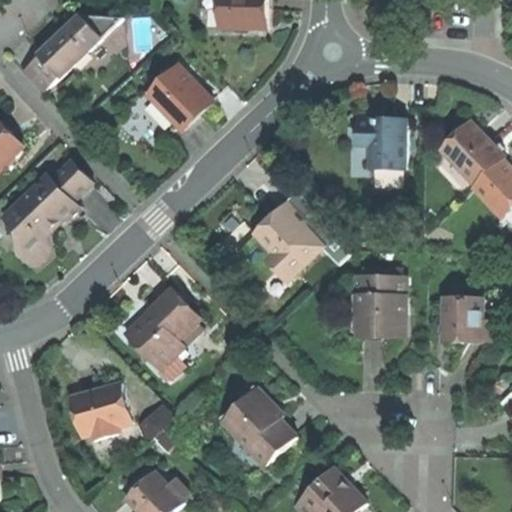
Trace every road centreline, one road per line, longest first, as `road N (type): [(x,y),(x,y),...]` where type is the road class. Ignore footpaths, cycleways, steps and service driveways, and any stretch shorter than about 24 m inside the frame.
road 1 (residential): [(12,338),(63,314),(334,56)]
road 2 (residential): [(12,338),(47,463),(71,511)]
road 3 (residential): [(334,56),(485,74)]
